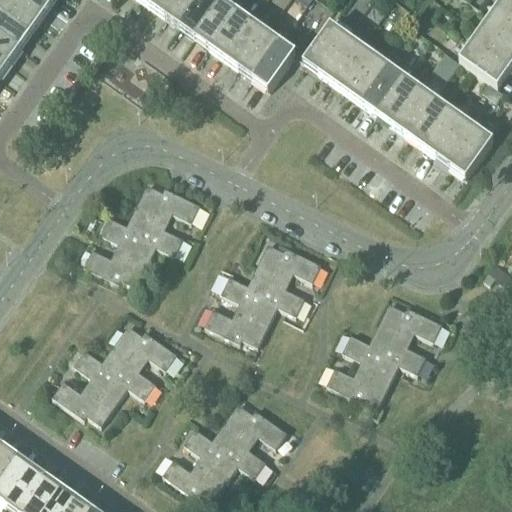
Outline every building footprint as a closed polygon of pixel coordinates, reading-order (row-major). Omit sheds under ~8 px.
[(34,0),(6,0),(5,1),(40,26),(50,11),(34,0)] [(34,0),(50,11),(57,0),(34,0)] [(138,0),(137,3),(152,13),(160,0),(138,0)] [(160,0),(152,13),(166,24),(182,0),(160,0)] [(182,0),(166,24),(181,34),(204,0),(182,0)] [(205,0),(204,0),(181,34),(195,44),(220,10),(205,0)] [(5,1),(0,8),(0,19),(29,40),(40,26),(5,1)] [(220,10),(195,44),(210,54),(235,20),(220,10)] [(511,16),(504,10),(493,25),(511,38),(511,16)] [(0,19),(0,41),(19,55),(29,40),(0,19)] [(235,20),(210,54),(225,65),(249,31),(235,20)] [(511,38),(493,25),(483,40),(511,60),(511,38)] [(249,31),(225,65),(239,76),(264,41),(249,31)] [(304,69),(305,70),(320,80),(344,46),(330,36),(330,35),(329,35),(304,69)] [(511,60),(483,40),(472,54),(507,79),(511,71),(511,60)] [(0,41),(0,63),(8,70),(19,55),(0,41)] [(264,41),(239,76),(254,86),(279,52),(264,41)] [(344,46),(320,80),(334,91),(359,56),(344,46)] [(279,52),(254,86),(269,96),(269,97),(270,97),(294,63),(294,62),(293,62),(279,52)] [(461,69),(461,70),(496,95),(496,94),(496,93),(507,79),(472,54),(462,69),(461,69)] [(359,56),(334,91),(349,101),(373,67),(359,56)] [(445,59),(438,69),(452,79),(459,69),(445,59)] [(0,63),(0,81),(8,70),(0,63)] [(373,67),(349,101),(364,112),(388,77),(373,67)] [(388,77),(364,112),(378,122),(403,88),(388,77)] [(403,88),(378,122),(393,132),(417,98),(403,88)] [(417,98),(393,132),(408,143),(432,109),(417,98)] [(432,109),(408,143),(422,153),(447,119),(432,109)] [(447,119),(422,153),(437,164),(461,129),(447,119)] [(461,129),(437,164),(452,174),(476,140),(461,129)] [(476,140),(452,174),(466,184),(466,185),(467,185),(492,151),(491,150),(490,150),(476,140)] [(147,192),(137,213),(162,226),(166,218),(173,221),(191,230),(200,212),(165,195),(163,199),(147,192)] [(127,233),(125,236),(158,252),(156,254),(175,264),(183,246),(165,237),(159,234),(162,226),(137,213),(127,233)] [(108,224),(100,242),(118,251),(124,254),(121,261),(147,274),(156,254),(158,252),(125,236),(127,233),(108,224)] [(268,251),(258,273),(283,285),(287,277),(294,280),(312,290),(321,272),(286,255),(284,259),(268,251)] [(92,257),(84,274),(111,288),(119,291),(121,287),(137,295),(147,274),(121,261),(117,269),(111,266),(92,257)] [(248,293),(247,295),(279,311),(277,314),(296,323),(304,306),(286,297),(280,293),(283,285),(258,273),(248,293)] [(488,280),(484,286),(490,291),(494,285),(495,285),(488,280)] [(229,284),(221,301),(239,310),(246,313),(242,321),(268,334),(277,314),(279,311),(247,295),(248,293),(229,284)] [(389,311),(379,332),(405,344),(409,337),(415,340),(433,349),(442,332),(407,314),(405,319),(389,311)] [(213,316),(205,334),(240,351),(242,347),(258,354),(268,334),(242,321),(238,328),(232,325),(213,316)] [(369,351),(368,354),(400,370),(399,373),(417,382),(426,364),(408,355),(401,352),(405,344),(379,332),(369,351)] [(128,333),(115,352),(138,368),(143,362),(149,366),(166,378),(177,362),(145,339),(142,343),(128,333)] [(351,342),(342,360),(361,369),(367,372),(363,379),(390,392),(399,373),(400,370),(368,354),(369,351),(367,350),(351,342)] [(102,369),(100,372),(130,393),(128,395),(145,407),(156,391),(139,379),(133,375),(138,368),(115,352),(102,369)] [(85,357),(74,373),(91,385),(97,389),(91,397),(114,414),(128,395),(130,393),(100,372),(102,369),(85,357)] [(335,375),(326,392),(361,410),(363,405),(379,413),(390,392),(363,379),(360,387),(353,384),(335,375)] [(64,388),(52,404),(84,427),(87,423),(101,433),(114,414),(91,397),(86,404),(64,388)] [(238,411),(225,430),(248,447),(253,440),(276,456),(287,440),(255,417),(252,421),(238,411)] [(212,448),(210,450),(240,471),(238,473),(255,485),(266,469),(244,453),(248,447),(225,430),(212,448)] [(195,436),(184,452),(201,464),(207,468),(201,475),(225,492),(238,473),(240,471),(210,450),(212,448),(195,436)] [(2,457),(0,460),(0,491),(17,467),(2,457)] [(174,466),(162,482),(194,505),(197,501),(211,511),(225,492),(201,475),(196,482),(174,466)] [(17,467),(0,491),(0,506),(7,511),(32,478),(17,467)] [(32,478),(7,511),(29,511),(46,488),(32,478)] [(46,488),(29,511),(51,511),(61,498),(46,488)] [(61,498),(51,511),(73,511),(76,509),(61,498)]
